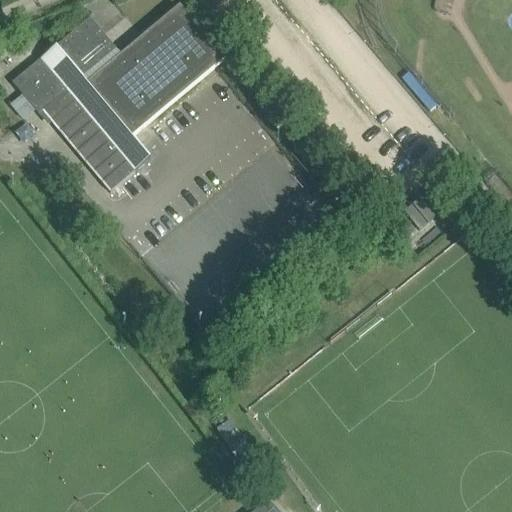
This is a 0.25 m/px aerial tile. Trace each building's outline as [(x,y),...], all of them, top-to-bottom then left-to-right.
[(116,52),(81,81),(86,86),(88,88),(132,140),(215,69),(225,60),(179,7),(121,57),(116,52)] [(90,20),(51,52),(77,84),(81,81),(116,52),(90,20)] [(51,52),(12,85),(38,116),(42,113),(77,84),(51,52)] [(77,84),(42,113),(53,127),(96,177),(110,194),(149,161),(135,144),(132,140),(88,88),(86,86),(81,81),(77,84)] [(229,420),(217,429),(239,460),(252,452),(229,420)] [(276,511),(268,503),(256,511),(276,511)]
